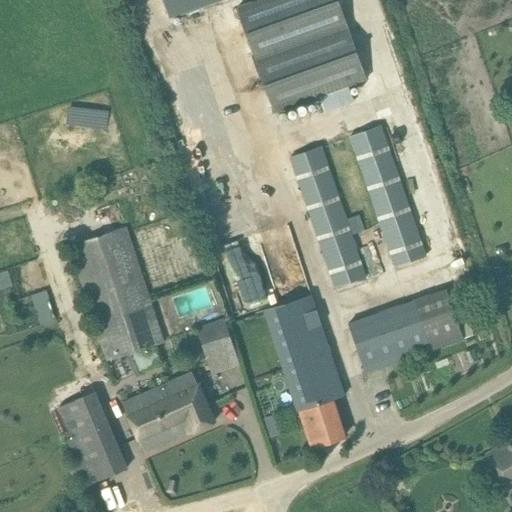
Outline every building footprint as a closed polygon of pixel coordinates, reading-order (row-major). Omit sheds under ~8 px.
[(162,0),(169,17),(216,0),(162,0)] [(338,0),(256,0),(237,7),(275,113),(366,79),(338,0)] [(338,297),(436,263),(384,112),(285,146),(338,297)] [(163,342),(125,227),(69,245),(107,360),(163,342)] [(0,286),(11,284),(7,269),(0,270),(0,286)] [(234,318),(278,301),(266,272),(223,289),(234,318)] [(0,310),(7,333),(55,318),(46,289),(16,298),(12,285),(0,289),(0,310)] [(463,339),(446,288),(348,322),(365,373),(463,339)] [(311,295),(264,311),(297,411),(300,410),(312,447),(344,437),(331,399),(344,395),(311,295)] [(222,318),(195,328),(203,350),(229,341),(222,318)] [(190,371),(165,383),(147,392),(147,390),(129,398),(122,402),(137,434),(145,452),(215,420),(206,401),(190,371)] [(87,485),(95,481),(126,468),(119,450),(94,391),(59,406),(72,437),(68,439),(79,466),(87,485)] [(486,454),(504,486),(511,481),(511,444),(509,446),(507,443),(486,454)]
